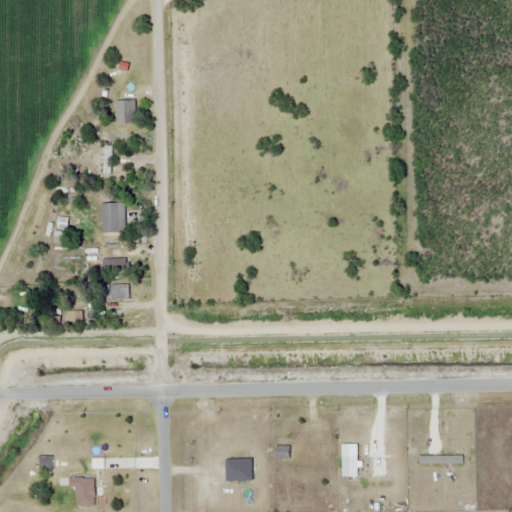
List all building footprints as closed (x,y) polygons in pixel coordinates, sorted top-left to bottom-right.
[(135,99),(116,99),(116,120),(135,120),(135,99)] [(124,232),(124,202),(101,202),(101,232),(124,232)] [(105,258),(105,274),(126,274),(126,258),(105,258)] [(31,287),(23,285),(21,293),(8,291),(4,312),(25,316),(31,287)] [(39,469),(51,469),(51,456),(39,456),(39,469)] [(94,506),(94,477),(68,477),(68,487),(76,487),(76,506),(94,506)]
